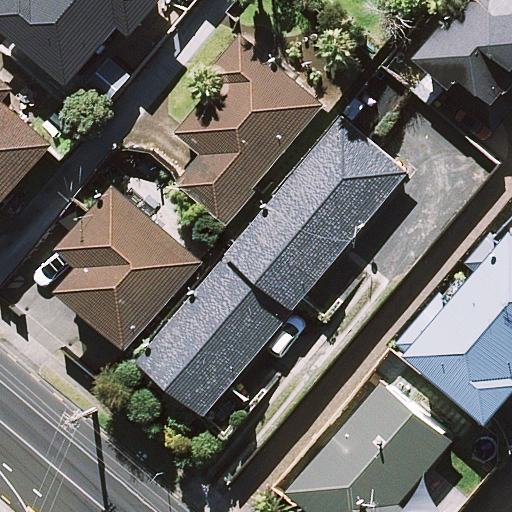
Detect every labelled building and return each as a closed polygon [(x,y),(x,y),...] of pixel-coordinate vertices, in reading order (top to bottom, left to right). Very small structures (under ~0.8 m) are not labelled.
[(172,0),(14,0),(6,10),(81,77),(135,17),(148,28),(172,0)] [(462,82),(473,70),(505,100),(486,119),(497,129),(511,112),(511,0),(477,0),(429,51),(462,82)] [(329,102),(248,35),(221,67),(230,75),(184,130),(209,152),(187,178),(234,217),(329,102)] [(65,134),(0,79),(0,210),(1,211),(65,134)] [(233,256),(297,310),(302,304),(325,324),(367,274),(342,253),(412,170),(350,118),(233,256)] [(210,262),(121,184),(68,244),(89,262),(69,285),(137,345),(210,262)] [(511,239),(511,240),(497,228),(471,259),(486,271),(464,297),(452,287),(409,340),(498,413),(511,396),(511,239)] [(297,310),(233,256),(148,357),(211,411),(297,310)] [(459,436),(391,379),(302,484),(335,511),(420,511),(405,500),(459,436)]
